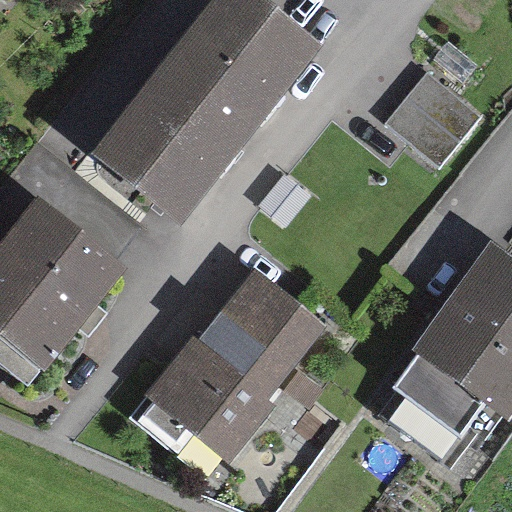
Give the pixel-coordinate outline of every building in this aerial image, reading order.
[(251,0),(220,0),(101,153),(178,213),(310,45),(251,0)] [(432,87),(405,126),(451,159),(479,120),(432,87)] [(39,206),(0,255),(0,326),(41,359),(115,267),(39,206)] [(511,400),(511,267),(491,252),(400,384),(484,441),(511,400)] [(251,277),(144,419),(210,468),(317,326),(251,277)]
